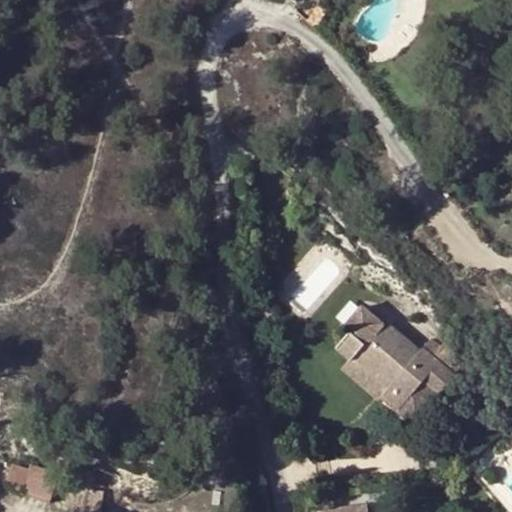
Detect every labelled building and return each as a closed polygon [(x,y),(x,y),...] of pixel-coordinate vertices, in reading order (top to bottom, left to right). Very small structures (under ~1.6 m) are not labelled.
[(326,6),(317,0),(307,14),(317,20),(326,6)] [(334,348),(350,362),(354,357),(388,388),(380,396),(397,411),(422,383),(435,395),(441,389),(450,379),(465,363),(443,344),(441,347),(431,339),(419,352),(385,322),(382,326),(362,308),(359,309),(341,330),(347,334),(334,348)] [(354,357),(350,362),(346,365),(380,396),(388,388),(354,357)] [(460,387),(450,379),(441,389),(450,397),(460,387)] [(21,495),(48,504),(58,474),(30,465),(21,495)] [(374,511),(367,483),(319,495),(322,511),(374,511)] [(101,511),(104,493),(91,491),(87,511),(101,511)]
